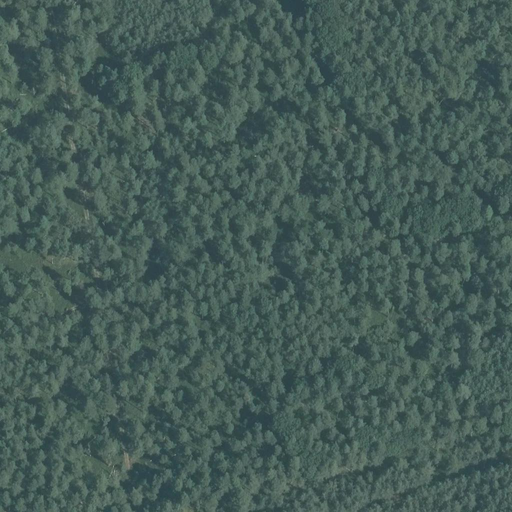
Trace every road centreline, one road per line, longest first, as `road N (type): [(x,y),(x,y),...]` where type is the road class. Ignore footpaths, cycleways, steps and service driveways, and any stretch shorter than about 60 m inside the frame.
road 1 (track): [(52,0),(140,511)]
road 2 (track): [(365,511),(511,473)]
